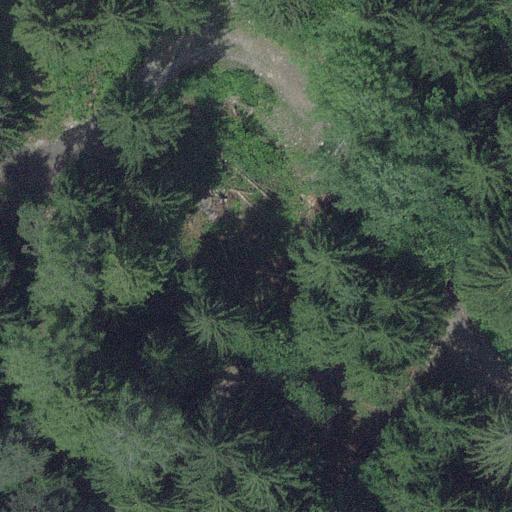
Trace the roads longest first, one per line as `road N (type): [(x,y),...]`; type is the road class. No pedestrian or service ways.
road 1 (track): [(0,165),(38,163),(83,147),(187,60),(253,61),(297,85),(331,121),(451,336),(511,391)]
road 2 (track): [(511,499),(359,395),(282,382),(243,393),(218,419),(200,511)]
